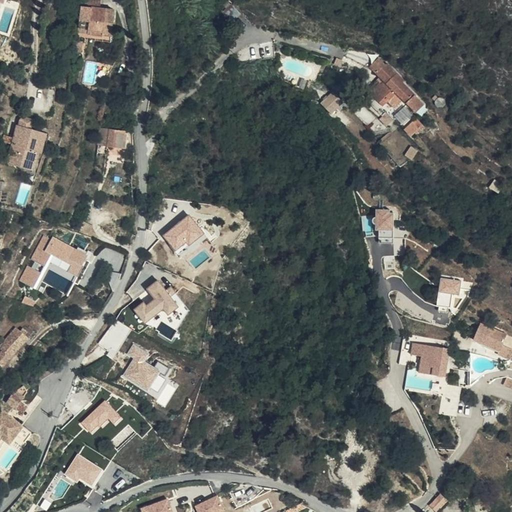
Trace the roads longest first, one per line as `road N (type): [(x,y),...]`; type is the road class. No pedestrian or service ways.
road 1 (residential): [(141,0),(149,53),(139,246),(34,467),(0,506)]
road 2 (unclassified): [(97,511),(174,480),(243,479),(340,511)]
